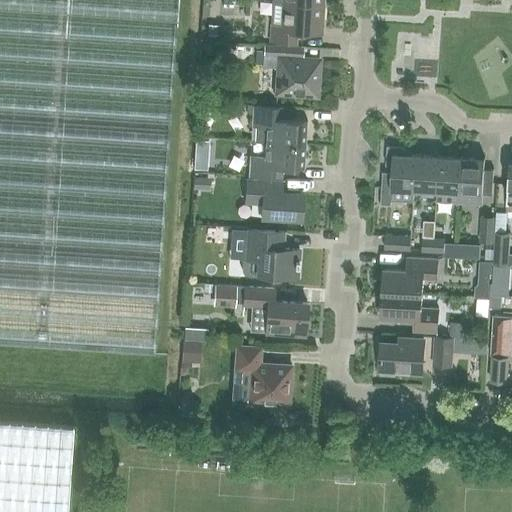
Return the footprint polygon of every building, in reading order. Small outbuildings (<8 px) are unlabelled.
[(0,0),(0,345),(155,356),(177,0),(0,0)] [(271,25),(271,42),(296,43),(296,31),(321,33),(322,4),(282,2),(281,25),(271,25)] [(264,44),(263,56),(262,67),(278,68),(276,93),(316,96),(319,60),(303,59),(291,58),(292,46),(264,44)] [(256,126),(255,140),(306,144),(308,120),(291,119),(286,119),(286,106),(280,106),(254,104),(252,126),(256,126)] [(306,144),(255,140),(255,142),(265,142),(264,155),(250,154),(249,164),(248,176),(275,177),(276,166),(305,167),(306,144)] [(392,189),(414,190),(416,154),(406,153),(406,151),(403,147),(389,146),(388,146),(386,164),(392,165),(392,173),(384,172),(383,172),(381,203),(391,204),(392,189)] [(414,190),(436,191),(439,155),(416,154),(414,190)] [(436,202),(458,203),(461,156),(439,155),(436,191),(437,192),(436,202)] [(461,156),(458,203),(482,205),(483,194),(492,195),(494,169),(493,169),(493,170),(483,170),(484,158),(461,156)] [(207,161),(194,160),(193,169),(207,170),(207,161)] [(276,179),(247,177),(246,202),(263,203),(261,216),(301,219),(303,193),(275,191),(276,179)] [(194,189),(207,190),(208,179),(195,178),(194,189)] [(494,216),(482,216),(480,242),(493,243),(494,216)] [(211,229),(210,241),(221,241),(222,229),(211,229)] [(249,229),(246,258),(242,258),(242,268),(242,271),(244,274),(247,275),(257,276),(257,273),(297,276),(299,248),(274,247),(275,231),(249,229)] [(496,232),(494,264),(504,264),(511,265),(511,261),(511,254),(510,254),(511,234),(496,232)] [(385,248),(410,249),(411,236),(386,235),(385,248)] [(422,250),(433,251),(433,238),(423,237),(422,250)] [(433,238),(433,251),(443,251),(444,238),(433,238)] [(384,267),(383,292),(423,294),(424,278),(436,279),(438,259),(408,257),(407,269),(384,267)] [(475,286),(474,296),(489,297),(490,284),(489,284),(490,273),(492,273),(493,261),(480,260),(478,283),(475,286)] [(494,264),(492,283),(491,283),(490,295),(501,295),(502,284),(504,264),(494,264)] [(204,284),(204,292),(214,292),(214,284),(204,284)] [(264,333),(304,335),(306,304),(272,302),(273,290),(243,288),(242,306),(266,307),(264,333)] [(216,308),(236,309),(237,291),(217,290),(216,308)] [(423,294),(383,292),(382,316),(414,318),(414,330),(437,332),(438,308),(422,307),(423,294)] [(501,295),(490,295),(490,307),(495,307),(500,307),(501,295)] [(493,315),(491,336),(511,336),(511,315),(495,315),(493,315)] [(466,324),(451,323),(450,337),(465,338),(466,324)] [(186,327),(185,340),(203,341),(208,341),(209,329),(186,327)] [(436,341),(435,365),(450,366),(452,337),(436,336),(436,341)] [(490,356),(492,356),(508,357),(511,356),(511,336),(491,336),(490,356)] [(184,339),(182,361),(202,362),(203,341),(185,340),(184,339)] [(380,369),(422,371),(424,340),(407,339),(406,344),(381,343),(380,369)] [(289,405),(292,365),(260,363),(261,347),(237,346),(235,370),(251,371),(249,403),(289,405)] [(508,357),(492,356),(491,380),(507,381),(508,357)] [(0,511),(65,511),(72,428),(0,423),(0,511)]
